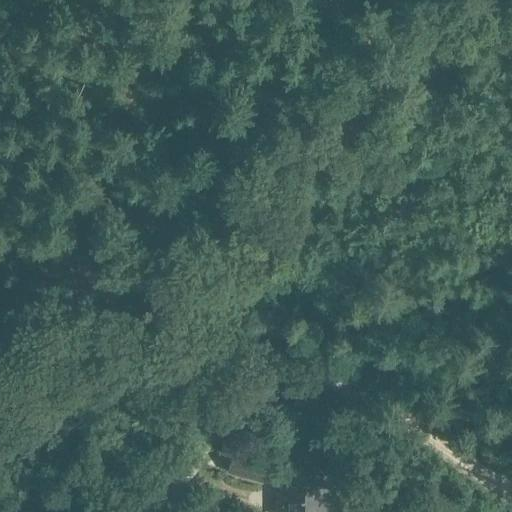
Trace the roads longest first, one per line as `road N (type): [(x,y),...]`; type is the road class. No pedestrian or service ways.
road 1 (track): [(0,385),(213,270),(447,199),(511,190)]
road 2 (track): [(511,502),(325,382),(283,377),(236,408),(138,511)]
